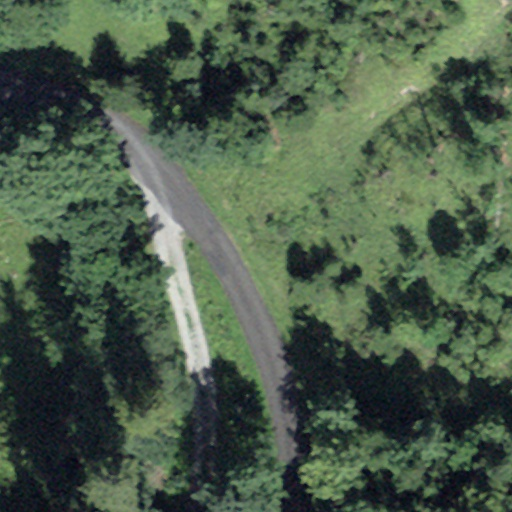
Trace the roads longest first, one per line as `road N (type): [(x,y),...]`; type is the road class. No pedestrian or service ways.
road 1 (track): [(0,84),(71,107),(145,153),(224,254),(270,358),(298,467),(294,511)]
road 2 (track): [(145,153),(203,368),(208,441),(198,511)]
